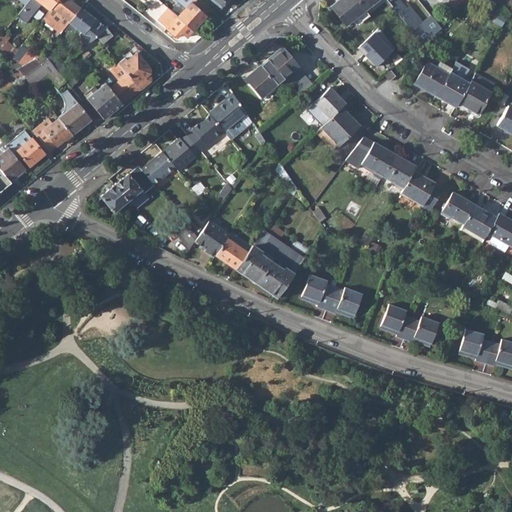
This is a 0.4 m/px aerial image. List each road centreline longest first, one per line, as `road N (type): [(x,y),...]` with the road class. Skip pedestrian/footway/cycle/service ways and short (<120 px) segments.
road 1 (residential): [(43,200),(274,312),(511,392)]
road 2 (residential): [(282,0),(370,94),(511,178)]
road 3 (tertiary): [(195,74),(43,200)]
road 4 (residential): [(100,0),(195,74)]
